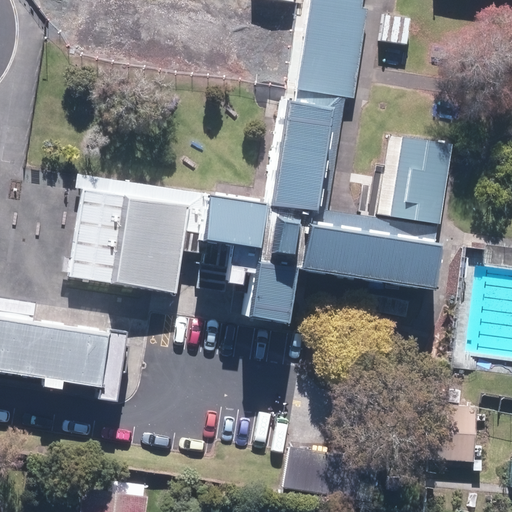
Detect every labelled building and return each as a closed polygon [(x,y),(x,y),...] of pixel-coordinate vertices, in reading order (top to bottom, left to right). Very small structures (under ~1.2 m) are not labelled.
[(366,0),(307,0),(275,206),(206,195),(199,238),(233,243),(227,281),(249,284),(244,313),(286,320),(295,263),(434,285),(440,246),(436,245),(439,224),(379,215),(332,208),(348,100),(357,101),(372,6),(365,5),(366,0)] [(380,13),(376,40),(408,44),(412,17),(380,13)] [(392,134),(379,215),(439,224),(453,143),(392,134)] [(191,204),(89,185),(72,275),(175,294),(191,204)] [(128,333),(0,312),(0,367),(120,386),(128,333)] [(304,330),(283,483),(373,493),(395,341),(304,330)] [(405,458),(475,459),(476,401),(405,400),(405,458)] [(149,511),(151,496),(83,487),(79,511),(149,511)]
